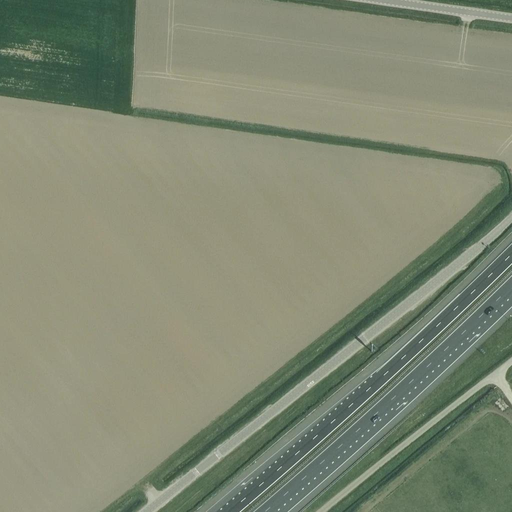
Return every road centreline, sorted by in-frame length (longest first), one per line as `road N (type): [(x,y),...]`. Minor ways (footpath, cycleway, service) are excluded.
road 1 (unclassified): [(141,511),(511,214)]
road 2 (motorway): [(511,251),(228,511)]
road 3 (motorway): [(264,511),(511,285)]
road 4 (unclassified): [(326,511),(489,375)]
road 5 (tertiary): [(511,19),(375,0)]
